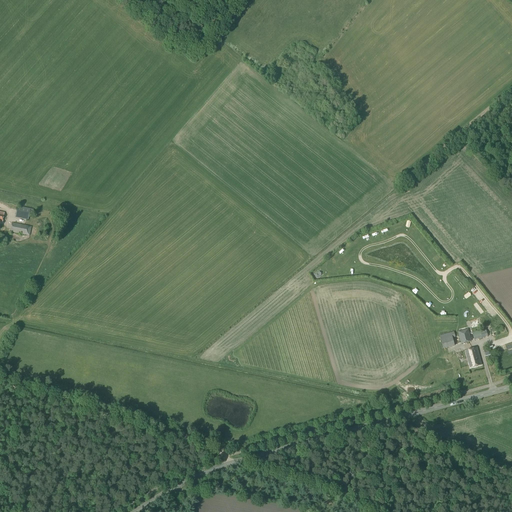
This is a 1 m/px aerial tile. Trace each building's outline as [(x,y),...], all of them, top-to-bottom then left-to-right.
[(28,220),(30,209),(17,207),(15,217),(28,220)] [(29,236),(31,227),(12,223),(10,232),(29,236)] [(461,344),(471,341),(468,329),(458,332),(461,344)] [(439,336),(441,341),(448,339),(451,348),(455,347),(453,338),(456,338),(454,332),(439,336)] [(470,368),(481,365),(476,348),(465,351),(470,368)]
